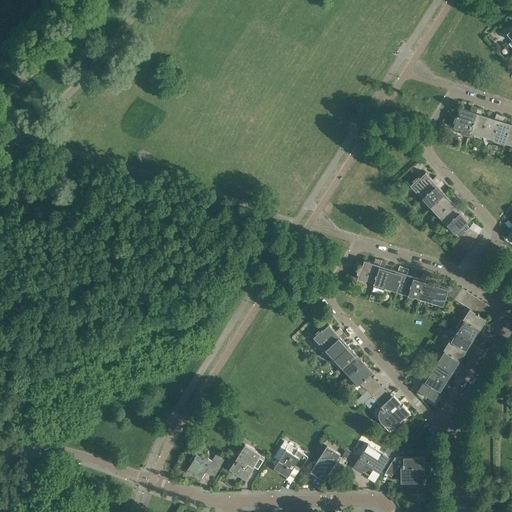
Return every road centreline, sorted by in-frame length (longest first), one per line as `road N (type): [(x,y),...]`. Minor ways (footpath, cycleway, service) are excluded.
road 1 (residential): [(470,281),(362,242),(331,289),(331,301),(414,398),(456,420)]
road 2 (residential): [(511,108),(455,90),(422,143),(498,232),(470,281)]
road 3 (residential): [(390,511),(369,500),(229,502)]
